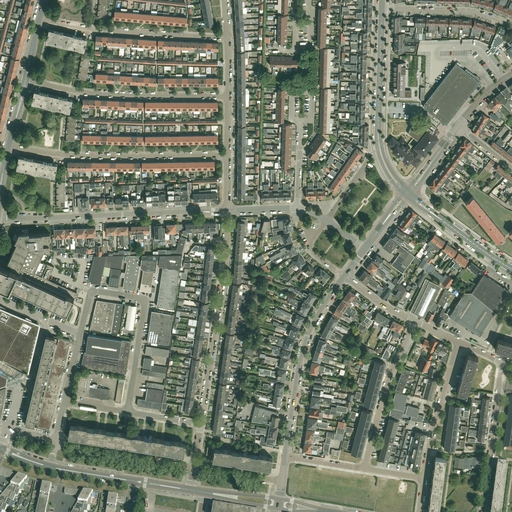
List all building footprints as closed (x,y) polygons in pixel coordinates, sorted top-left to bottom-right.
[(496,3),(493,9),(498,12),(501,5),(503,0),(499,0),(498,4),(496,3)] [(503,0),(501,5),(498,12),(503,14),(506,7),(504,6),(506,0),(503,0)] [(506,7),(503,14),(508,16),(511,7),(511,2),(508,8),(506,7)] [(23,15),(30,17),(31,11),(24,9),(22,9),(21,14),(23,15)] [(485,23),(480,22),(477,29),(475,36),(478,37),(480,30),(483,31),(485,23)] [(496,27),(490,25),(488,33),(486,39),(488,40),(491,34),(493,34),(496,27)] [(60,43),(65,45),(68,35),(63,34),(63,33),(54,31),(54,32),(49,31),(47,40),(52,41),(52,42),(60,44),(60,43)] [(490,47),(489,49),(493,53),(494,52),(496,49),(495,48),(502,42),(498,35),(496,33),(491,45),(492,45),(490,47)] [(72,36),(68,35),(65,45),(71,46),(71,47),(79,49),(79,48),(84,49),(87,40),(82,39),(82,37),(73,35),(72,36)] [(394,62),(394,89),(393,95),(400,95),(400,97),(405,97),(411,97),(412,90),(405,90),(405,62),(394,62)] [(456,63),(436,88),(424,104),(424,107),(446,124),(469,94),(479,82),(477,80),(479,77),(478,76),(477,76),(476,76),(475,78),(456,63)] [(505,88),(501,91),(507,98),(508,99),(511,103),(511,104),(511,100),(511,99),(509,97),(511,95),(511,94),(505,88)] [(39,93),(34,92),(33,94),(32,102),(37,103),(37,104),(46,106),(46,105),(51,106),(53,96),(48,95),(48,94),(39,92),(39,93)] [(500,92),(496,95),(502,102),(504,105),(508,101),(507,100),(505,99),(502,94),(500,92)] [(58,97),(53,96),(51,106),(56,107),(56,108),(64,110),(65,109),(70,110),(72,101),(67,100),(67,98),(58,96),(58,97)] [(501,103),(494,97),(491,100),(498,107),(507,116),(510,113),(501,104),(501,103)] [(498,107),(491,100),(487,104),(494,111),(500,117),(503,115),(496,109),(498,107)] [(434,116),(431,114),(428,111),(425,114),(427,115),(432,119),(434,116)] [(482,113),(479,117),(490,124),(491,122),(489,121),(490,118),(482,113)] [(490,124),(479,117),(476,122),(485,127),(486,125),(489,126),(490,124)] [(419,142),(412,152),(409,149),(410,147),(409,146),(409,145),(408,146),(404,142),(405,140),(402,138),(398,142),(392,138),(388,144),(394,148),(392,150),(399,155),(402,157),(401,157),(408,163),(410,161),(416,165),(420,160),(418,158),(422,153),(424,155),(438,138),(436,136),(439,132),(435,129),(436,127),(427,120),(424,124),(425,124),(424,125),(423,125),(423,126),(422,126),(421,126),(420,127),(419,127),(418,127),(417,127),(416,127),(415,127),(414,127),(414,126),(413,126),(412,126),(411,126),(408,133),(410,135),(416,139),(415,141),(417,143),(418,141),(419,142)] [(485,127),(476,122),(474,126),(485,133),(486,131),(484,129),(485,127)] [(483,135),(485,133),(474,126),(471,130),(480,136),(481,133),(483,135)] [(319,135),(315,139),(326,146),(327,144),(324,142),(326,140),(319,135)] [(489,145),(495,149),(498,145),(502,140),(499,138),(495,143),(493,141),(489,145)] [(315,139),(312,144),(320,149),(321,147),(324,148),(326,146),(315,139)] [(474,145),(465,139),(462,143),(473,151),(474,149),(472,147),(474,145)] [(495,149),(500,153),(504,149),(501,147),(504,142),(502,140),(498,145),(495,149)] [(471,153),(473,151),(462,143),(459,147),(467,153),(469,151),(471,153)] [(312,144),(309,148),(319,155),(320,156),(322,154),(318,151),(320,149),(312,144)] [(347,147),(360,156),(362,152),(354,146),(353,148),(348,145),(347,147)] [(360,156),(347,147),(345,149),(350,153),(349,154),(357,160),(358,158),(359,159),(360,157),(359,156),(360,156)] [(466,156),(467,153),(459,147),(456,151),(467,159),(468,158),(466,156)] [(500,153),(506,158),(509,153),(511,149),(511,148),(510,147),(506,151),(504,149),(500,153)] [(319,155),(309,148),(308,150),(310,152),(308,154),(309,154),(307,156),(310,158),(312,157),(316,159),(319,155)] [(466,161),(467,159),(456,151),(453,155),(459,160),(461,157),(466,161)] [(341,155),(354,164),(357,160),(349,154),(348,156),(343,153),(341,155)] [(343,162),(351,168),(354,164),(341,155),(340,157),(344,161),(343,162)] [(459,160),(453,155),(450,159),(461,167),(462,165),(457,162),(459,160)] [(31,170),(36,171),(38,161),(33,160),(33,159),(24,157),(24,158),(19,157),(17,167),(22,168),(22,169),(30,171),(31,170)] [(461,167),(450,159),(447,163),(455,169),(457,167),(459,169),(460,167),(461,167)] [(43,162),(38,161),(36,171),(41,172),(41,173),(49,175),(50,174),(55,175),(57,165),(52,164),(52,163),(43,161),(43,162)] [(336,163),(349,172),(351,168),(343,162),(342,164),(337,161),(336,163)] [(338,170),(346,176),(349,172),(336,163),(334,165),(339,169),(338,170)] [(453,171),(455,169),(447,163),(444,167),(454,175),(456,173),(453,171)] [(494,169),(497,171),(494,175),(496,177),(500,173),(503,168),(498,164),(494,169)] [(444,167),(441,171),(449,177),(450,175),(453,177),(454,175),(444,167)] [(503,168),(500,173),(496,177),(499,179),(502,175),(505,177),(509,173),(503,168)] [(330,171),(343,180),(346,176),(338,170),(336,172),(332,169),(330,171)] [(332,179),(340,184),(343,180),(330,171),(329,173),(333,177),(332,179)] [(449,177),(441,171),(438,175),(448,183),(450,181),(447,179),(449,177)] [(434,178),(443,185),(444,183),(447,184),(448,183),(438,175),(435,178),(434,178)] [(327,181),(337,188),(340,184),(332,179),(331,180),(328,178),(329,178),(326,176),(325,178),(327,180),(327,181)] [(327,180),(325,178),(324,180),(325,183),(328,185),(326,187),(335,192),(337,188),(327,181),(327,180)] [(441,187),(443,185),(434,178),(431,182),(442,191),(442,190),(443,189),(441,187)] [(185,183),(181,183),(181,189),(181,203),(188,203),(187,189),(191,189),(190,182),(187,182),(187,183),(185,183)] [(441,192),(442,191),(431,182),(428,186),(435,191),(436,193),(438,190),(441,192)] [(82,184),(74,184),(74,192),(82,192),(82,184)] [(89,198),(90,197),(90,195),(90,192),(89,190),(87,190),(86,190),(86,198),(78,198),(78,207),(78,208),(83,208),(85,208),(85,207),(89,207),(89,198)] [(473,196),(465,202),(476,216),(483,210),(473,196)] [(418,221),(419,219),(417,218),(419,215),(411,209),(408,213),(418,221)] [(476,216),(487,229),(494,223),(483,210),(476,216)] [(413,223),(414,221),(417,223),(418,221),(408,213),(404,217),(413,223)] [(413,223),(404,217),(401,221),(412,229),(413,227),(411,226),(413,223)] [(278,219),(272,220),(272,227),(275,226),(276,227),(272,228),(291,225),(290,219),(289,218),(278,220),(278,219)] [(237,221),(237,227),(244,228),(247,228),(247,222),(247,220),(246,219),(245,219),(241,219),(241,222),(237,221)] [(265,237),(266,230),(270,230),(270,220),(264,220),(261,231),(260,234),(259,235),(260,236),(265,237)] [(412,229),(401,221),(398,225),(404,230),(406,227),(411,231),(412,229)] [(192,237),(192,230),(191,223),(185,224),(185,230),(183,230),(183,235),(187,235),(187,232),(191,232),(192,237)] [(505,236),(494,223),(487,229),(498,242),(505,236)] [(165,240),(165,233),(162,234),(162,224),(160,224),(156,224),(156,225),(155,225),(155,231),(154,231),(154,241),(165,240)] [(182,224),(176,224),(175,224),(174,224),(173,224),(171,224),(171,239),(172,244),(175,243),(175,239),(174,239),(173,233),(176,232),(176,229),(181,229),(182,226),(182,224)] [(405,233),(397,227),(395,229),(395,228),(394,230),(394,231),(393,231),(409,243),(409,242),(414,245),(416,242),(415,242),(412,239),(405,233)] [(40,260),(45,250),(50,250),(49,239),(50,239),(50,233),(29,234),(28,232),(19,233),(16,241),(17,242),(8,261),(8,262),(6,261),(4,265),(3,266),(3,265),(2,265),(0,263),(0,284),(66,315),(74,297),(63,293),(65,288),(62,287),(62,286),(61,286),(61,287),(55,284),(55,283),(54,283),(48,280),(48,279),(47,278),(50,272),(51,273),(54,266),(40,260)] [(400,244),(402,242),(405,244),(404,245),(411,250),(413,248),(404,240),(393,232),(392,234),(391,234),(390,236),(400,244)] [(273,235),(273,236),(270,236),(271,241),(283,237),(285,243),(291,241),(289,233),(282,235),(282,233),(276,235),(273,235)] [(428,252),(430,250),(432,247),(439,237),(437,236),(437,235),(435,234),(434,234),(430,239),(429,241),(427,244),(429,246),(426,250),(428,252)] [(390,252),(394,247),(396,249),(395,249),(406,257),(396,269),(402,274),(414,256),(398,244),(397,243),(389,237),(382,246),(390,252)] [(439,237),(432,247),(434,248),(435,246),(439,249),(440,247),(444,241),(442,239),(439,237)] [(285,252),(294,247),(292,243),(283,248),(284,250),(281,251),(271,257),(272,259),(274,258),(285,252)] [(443,258),(452,247),(449,245),(447,243),(443,248),(441,250),(443,252),(440,256),(443,258)] [(274,258),(272,259),(274,261),(285,256),(286,258),(297,252),(294,247),(285,252),(274,258)] [(454,249),(452,247),(443,258),(445,260),(448,256),(451,258),(453,256),(457,251),(456,250),(454,248),(454,249)] [(419,264),(424,269),(433,258),(432,257),(434,255),(432,251),(430,250),(428,252),(424,258),(419,264)] [(452,266),(454,267),(463,256),(461,254),(461,253),(459,252),(458,252),(454,257),(452,260),(454,262),(452,266)] [(163,267),(157,306),(173,309),(179,272),(182,255),(175,254),(160,255),(158,266),(163,267)] [(292,266),(302,258),(298,254),(292,259),(294,261),(290,264),(292,266)] [(372,259),(379,265),(389,272),(391,270),(381,262),(383,260),(376,254),(376,255),(375,254),(374,256),(373,257),(374,258),(372,259)] [(106,255),(94,255),(89,277),(91,282),(100,284),(104,266),(105,264),(106,255)] [(118,255),(113,255),(109,255),(106,255),(105,264),(104,266),(111,267),(108,285),(118,287),(123,255),(119,255),(118,255)] [(130,255),(126,255),(125,261),(127,262),(123,288),(135,290),(141,255),(138,255),(130,255)] [(150,292),(151,287),(154,271),(156,271),(158,255),(144,255),(142,255),(140,266),(143,269),(140,290),(150,292)] [(421,260),(415,256),(412,260),(418,265),(421,260)] [(466,258),(463,256),(454,267),(457,269),(462,263),(464,265),(468,260),(468,259),(466,257),(466,258)] [(302,258),(292,266),(294,268),(297,265),(299,267),(305,262),(302,258)] [(370,263),(369,264),(384,276),(386,274),(377,267),(378,265),(372,260),(371,261),(369,263),(370,263)] [(482,274),(484,271),(480,269),(471,261),(467,266),(471,268),(470,269),(476,274),(478,272),(482,274)] [(424,270),(430,274),(436,267),(430,262),(424,270)] [(310,275),(314,269),(308,264),(303,270),(310,275)] [(367,266),(366,267),(366,268),(365,268),(375,275),(376,273),(383,278),(384,276),(369,264),(367,266)] [(321,278),(325,271),(322,269),(322,270),(320,268),(317,272),(313,277),(315,279),(317,276),(321,278)] [(361,274),(378,286),(379,284),(371,278),(373,276),(364,270),(362,272),(363,272),(361,274)] [(436,279),(440,274),(435,270),(432,275),(436,279)] [(325,271),(321,278),(323,280),(321,284),(323,285),(328,280),(327,279),(330,275),(328,274),(325,271)] [(425,275),(422,273),(416,284),(419,286),(425,275)] [(378,286),(361,274),(360,276),(359,275),(358,277),(359,277),(358,278),(366,284),(368,282),(372,285),(376,289),(378,286)] [(440,274),(436,279),(442,283),(446,278),(440,274)] [(454,307),(449,315),(480,335),(495,311),(506,294),(509,290),(483,274),(471,292),(464,292),(454,307)] [(393,288),(397,290),(394,295),(400,299),(408,285),(408,284),(406,287),(400,283),(404,277),(401,275),(393,288)] [(448,275),(446,278),(442,283),(448,288),(454,280),(448,275)] [(436,307),(437,305),(433,302),(441,286),(426,279),(410,311),(425,319),(426,319),(425,320),(428,321),(428,320),(430,321),(436,308),(436,307)] [(412,287),(408,285),(400,299),(405,301),(409,295),(411,296),(414,290),(416,286),(413,284),(412,287)] [(296,287),(295,289),(313,300),(316,295),(309,292),(308,294),(296,287)] [(384,299),(391,290),(387,287),(380,296),(384,299)] [(444,304),(451,291),(445,288),(438,303),(443,306),(444,304)] [(294,291),(297,293),(305,298),(304,300),(311,304),(313,300),(295,289),(294,291)] [(239,294),(239,291),(232,290),(231,296),(238,297),(239,297),(242,297),(244,298),(244,295),(241,295),(241,294),(239,294)] [(357,302),(361,305),(365,309),(367,306),(363,303),(362,303),(360,301),(356,298),(357,296),(349,290),(346,294),(357,302)] [(355,304),(357,302),(346,294),(345,296),(344,297),(344,298),(343,298),(349,303),(351,301),(355,304)] [(291,298),(289,301),(293,302),(307,310),(310,306),(303,302),(300,301),(299,302),(294,299),(294,300),(291,298)] [(341,301),(340,303),(350,311),(352,309),(350,307),(351,306),(348,304),(342,299),(342,300),(342,299),(341,301)] [(122,304),(96,300),(90,329),(118,333),(118,330),(122,304)] [(305,314),(307,310),(293,302),(289,301),(288,302),(293,305),(297,307),(296,309),(305,314)] [(350,311),(340,303),(338,305),(337,306),(337,307),(336,308),(345,314),(346,312),(348,314),(353,317),(355,315),(350,311)] [(4,307),(0,304),(0,386),(6,384),(6,385),(7,382),(11,382),(15,380),(22,374),(23,373),(24,372),(28,375),(29,374),(27,373),(36,334),(30,332),(32,323),(32,322),(32,321),(31,319),(30,319),(26,316),(25,319),(6,311),(6,310),(5,308),(4,307)] [(259,306),(251,304),(249,310),(257,312),(259,306)] [(137,306),(129,305),(125,328),(133,329),(137,306)] [(197,310),(197,314),(199,314),(200,314),(199,314),(206,315),(207,309),(200,308),(191,307),(191,309),(197,310)] [(281,312),(285,314),(301,321),(302,320),(303,320),(304,318),(303,317),(293,312),(292,314),(282,310),(278,308),(277,311),(281,312)] [(445,309),(444,309),(442,308),(435,323),(437,324),(437,325),(439,326),(439,325),(440,326),(445,315),(442,314),(445,309)] [(352,320),(349,318),(335,309),(334,311),(333,313),(333,314),(339,318),(340,316),(350,322),(352,320)] [(364,315),(370,319),(375,311),(372,309),(370,312),(368,310),(364,315)] [(170,345),(171,340),(175,314),(151,311),(147,341),(170,345)] [(290,321),(292,323),(299,326),(301,321),(285,314),(281,312),(277,311),(277,312),(280,313),(280,315),(288,319),(289,318),(290,319),(289,320),(290,321)] [(373,318),(379,322),(383,315),(378,311),(373,318)] [(198,320),(205,321),(206,315),(199,314),(200,314),(199,314),(197,314),(191,313),(190,315),(196,316),(196,319),(195,319),(199,320),(198,320)] [(383,315),(379,322),(378,323),(381,325),(381,324),(385,326),(389,318),(383,315)] [(342,324),(337,322),(338,320),(331,316),(331,317),(331,316),(329,318),(330,319),(329,321),(341,327),(345,329),(347,330),(348,328),(346,327),(347,327),(342,324)] [(205,327),(205,321),(198,320),(199,320),(195,319),(190,319),(189,321),(195,322),(194,325),(198,326),(205,327)] [(389,341),(390,340),(391,336),(398,323),(393,320),(390,327),(392,328),(390,333),(386,340),(389,341)] [(326,326),(335,330),(337,328),(344,332),(345,329),(341,327),(329,321),(328,323),(327,322),(326,324),(327,325),(326,326)] [(399,331),(400,329),(402,325),(398,323),(391,336),(394,337),(397,330),(399,331)] [(195,328),(194,331),(194,332),(204,333),(205,327),(198,326),(194,325),(189,324),(188,327),(195,328)] [(276,326),(283,328),(297,333),(298,328),(291,326),(289,325),(288,327),(279,324),(278,326),(276,326)] [(234,326),(227,325),(226,331),(233,332),(236,333),(241,333),(242,331),(236,330),(237,327),(234,326)] [(282,330),(289,332),(288,335),(295,338),(297,333),(283,328),(276,326),(275,329),(282,331),(282,330)] [(336,331),(335,330),(326,326),(325,326),(324,328),(325,329),(324,330),(336,337),(340,339),(341,337),(337,334),(331,331),(333,329),(336,331)] [(196,338),(203,339),(204,333),(194,332),(194,331),(187,330),(187,333),(193,333),(193,337),(193,338),(196,338)] [(336,337),(324,330),(323,332),(322,332),(321,334),(322,335),(321,335),(328,338),(329,336),(334,339),(336,337)] [(84,352),(81,367),(126,373),(130,344),(131,341),(88,334),(86,352),(84,352)] [(241,339),(238,339),(236,339),(236,335),(233,335),(226,334),(225,339),(232,340),(232,341),(238,341),(241,342),(241,339)] [(25,423),(49,429),(50,429),(69,344),(70,341),(46,335),(25,423)] [(274,336),(273,338),(279,340),(292,344),(294,339),(287,337),(286,340),(274,336)] [(318,344),(332,349),(334,349),(338,351),(339,348),(335,347),(330,345),(330,347),(329,347),(330,345),(326,343),(327,341),(325,341),(326,339),(321,336),(319,339),(318,341),(319,342),(318,344)] [(273,338),(271,338),(271,340),(278,342),(284,344),(284,347),(291,349),(292,344),(279,340),(273,338)] [(433,350),(436,344),(437,341),(431,338),(429,341),(425,339),(423,344),(428,346),(428,348),(433,350)] [(232,340),(225,339),(224,346),(231,347),(234,347),(239,348),(240,345),(235,345),(235,344),(232,343),(232,341),(232,340)] [(506,352),(511,354),(511,343),(498,339),(495,347),(494,349),(503,351),(503,353),(505,353),(506,352)] [(437,352),(438,352),(439,353),(443,344),(438,342),(433,354),(432,357),(434,358),(437,352)] [(201,351),(202,345),(195,344),(193,343),(189,343),(189,345),(194,346),(194,350),(185,348),(185,349),(201,351)] [(448,346),(443,344),(439,353),(442,354),(440,360),(445,362),(448,353),(445,352),(448,346)] [(282,349),(282,348),(271,345),(270,348),(272,348),(271,352),(289,357),(290,351),(282,349)] [(190,355),(193,356),(200,357),(201,351),(185,349),(185,351),(191,351),(190,355)] [(323,352),(316,349),(316,350),(315,350),(315,352),(314,354),(333,360),(334,358),(326,355),(322,354),(323,352)] [(231,352),(224,351),(223,357),(230,358),(230,359),(232,359),(238,360),(238,357),(233,357),(233,356),(230,355),(231,353),(231,352)] [(332,363),(333,361),(333,360),(314,354),(314,356),(313,356),(313,359),(320,362),(321,360),(324,361),(329,363),(329,362),(332,363)] [(462,374),(472,376),(478,357),(476,357),(467,355),(462,374)] [(150,369),(150,371),(153,371),(154,371),(155,365),(151,365),(152,358),(144,357),(142,367),(150,369)] [(184,362),(184,363),(192,364),(199,365),(200,359),(193,358),(190,358),(189,357),(187,357),(187,359),(190,360),(189,363),(184,362)] [(223,357),(222,364),(229,365),(232,365),(241,366),(241,364),(232,363),(232,362),(229,361),(230,359),(230,358),(223,357)] [(422,357),(417,368),(426,372),(431,361),(427,359),(422,357)] [(286,368),(287,363),(273,360),(265,358),(264,361),(274,364),(274,363),(276,363),(275,366),(286,368)] [(373,368),(383,371),(385,363),(375,361),(373,368)] [(312,362),(311,367),(330,371),(330,369),(324,367),(325,365),(319,364),(312,362)] [(191,367),(191,370),(188,369),(182,368),(182,369),(191,370),(198,371),(199,365),(192,364),(184,363),(183,365),(188,365),(187,367),(191,367)] [(381,378),(383,371),(373,368),(371,375),(381,378)] [(190,376),(197,377),(198,371),(191,370),(182,369),(182,370),(186,371),(186,375),(187,375),(190,376)] [(284,380),(285,375),(271,373),(263,371),(262,374),(277,376),(277,379),(284,380)] [(76,394),(108,399),(109,389),(89,386),(91,373),(80,372),(76,394)] [(189,382),(196,383),(197,377),(190,376),(187,375),(186,375),(181,374),(181,376),(186,377),(185,381),(181,380),(189,382)] [(462,374),(457,392),(465,395),(466,396),(472,376),(462,374)] [(379,385),(381,378),(371,375),(369,383),(379,385)] [(327,378),(322,377),(315,376),(314,381),(327,383),(335,385),(336,382),(328,380),(326,380),(327,378)] [(195,389),(196,383),(189,382),(181,380),(181,382),(185,383),(184,387),(179,386),(188,387),(188,388),(195,389)] [(226,387),(226,384),(219,383),(218,389),(226,390),(226,391),(230,391),(233,392),(234,389),(229,389),(229,388),(226,387)] [(326,387),(321,386),(321,384),(314,383),(313,388),(325,390),(332,391),(333,388),(326,387)] [(377,393),(379,385),(369,383),(368,390),(377,393)] [(187,393),(187,394),(194,395),(195,389),(188,388),(188,387),(179,386),(179,389),(185,390),(185,393),(184,393),(187,393)] [(262,388),(268,389),(275,390),(275,393),(282,394),(283,389),(269,387),(263,386),(262,388)] [(151,388),(147,387),(145,399),(138,398),(137,405),(160,409),(163,390),(160,390),(157,389),(154,389),(151,388)] [(226,390),(218,389),(218,395),(225,396),(225,397),(227,397),(233,398),(233,395),(229,395),(230,391),(226,391),(226,390)] [(324,391),(320,390),(313,389),(312,395),(324,396),(324,397),(333,398),(333,395),(331,395),(324,394),(323,394),(324,391)] [(243,392),(259,396),(262,397),(262,396),(267,398),(281,400),(282,395),(274,394),(270,394),(270,396),(262,394),(263,393),(244,390),(243,392)] [(375,400),(377,393),(368,390),(366,397),(375,400)] [(389,416),(390,417),(402,419),(404,412),(412,415),(411,420),(422,422),(423,415),(418,414),(419,408),(407,405),(407,406),(404,405),(407,394),(395,391),(389,416)] [(178,394),(184,395),(184,396),(187,397),(186,399),(186,400),(193,401),(194,395),(187,394),(187,393),(184,393),(185,393),(178,392),(178,394)] [(282,400),(281,400),(267,398),(262,396),(262,397),(259,396),(259,399),(266,400),(273,401),(273,404),(269,403),(268,406),(279,408),(280,405),(281,405),(282,402),(281,402),(282,400)] [(373,407),(375,400),(366,397),(364,405),(373,407)] [(185,405),(185,406),(192,407),(193,401),(186,400),(186,399),(180,398),(179,401),(183,401),(183,402),(182,405),(185,405)] [(224,403),(224,402),(217,401),(216,407),(223,408),(233,410),(233,407),(226,406),(226,405),(224,405),(224,403)] [(450,404),(449,411),(459,413),(460,405),(450,404)] [(278,412),(255,406),(252,418),(252,421),(277,425),(279,416),(278,416),(278,412)] [(216,407),(215,413),(222,414),(232,416),(233,413),(225,412),(225,411),(223,411),(223,408),(216,407)] [(322,419),(323,413),(323,410),(322,410),(322,409),(317,409),(317,410),(310,409),(309,415),(318,416),(317,418),(322,419)] [(362,409),(360,417),(370,419),(372,412),(362,409)] [(448,419),(458,420),(459,413),(449,411),(448,419)] [(222,414),(215,413),(214,419),(222,420),(224,421),(230,422),(230,419),(224,418),(224,417),(222,417),(222,414)] [(360,417),(359,424),(368,427),(370,419),(360,417)] [(214,425),(221,426),(223,427),(223,426),(228,427),(229,425),(224,424),(224,421),(222,420),(214,419),(214,425)] [(448,419),(447,426),(457,428),(458,420),(448,419)] [(368,427),(359,424),(357,431),(367,434),(368,427)] [(82,438),(88,439),(89,428),(87,428),(87,427),(76,425),(76,426),(70,425),(68,436),(69,436),(77,437),(78,438),(81,439),(81,438),(82,438)] [(223,430),(220,429),(221,426),(214,425),(212,426),(212,428),(213,428),(213,431),(213,435),(232,437),(233,434),(223,433),(223,430)] [(446,434),(456,435),(457,428),(447,426),(446,434)] [(101,441),(107,442),(109,432),(106,431),(106,430),(95,428),(95,429),(89,428),(88,439),(96,440),(97,441),(100,442),(101,441)] [(120,444),(126,445),(128,435),(125,434),(125,433),(114,431),(114,432),(109,432),(107,442),(116,443),(115,443),(116,444),(116,445),(120,445),(120,444)] [(357,431),(355,439),(365,441),(367,434),(357,431)] [(468,435),(472,435),(477,436),(477,439),(484,440),(484,434),(468,432),(468,435)] [(312,440),(315,441),(318,441),(319,439),(321,439),(321,437),(306,434),(305,439),(305,441),(304,446),(317,448),(317,446),(312,445),(312,442),(312,440)] [(446,434),(445,441),(455,443),(456,435),(446,434)] [(128,435),(126,445),(126,446),(135,447),(135,448),(138,449),(138,448),(145,449),(145,448),(147,438),(144,437),(144,436),(133,435),(128,435)] [(273,444),(274,444),(275,443),(276,441),(275,441),(275,438),(261,436),(259,445),(272,447),(273,444)] [(153,439),(147,438),(145,448),(154,449),(155,450),(154,451),(158,451),(158,450),(159,450),(165,451),(166,441),(163,440),(163,439),(153,438),(153,439)] [(355,439),(353,446),(363,449),(365,441),(355,439)] [(184,454),(186,444),(182,443),(183,442),(172,441),(172,442),(166,441),(165,451),(173,452),(174,453),(174,454),(177,454),(177,453),(178,453),(184,454)] [(454,450),(455,443),(445,441),(444,449),(454,450)] [(511,443),(504,442),(503,450),(511,451),(511,443)] [(226,461),(232,462),(234,451),(231,451),(231,450),(220,448),(220,449),(215,448),(215,446),(208,445),(206,453),(213,455),(213,459),(221,460),(222,461),(222,462),(225,462),(226,461)] [(363,449),(353,446),(351,453),(361,456),(363,449)] [(239,452),(234,451),(232,462),(241,463),(241,464),(241,465),(245,465),(245,464),(251,465),(253,454),(250,454),(250,453),(239,451),(239,452)] [(259,455),(253,454),(251,465),(260,466),(260,467),(260,468),(264,468),(264,467),(265,467),(270,468),(271,468),(272,458),(269,457),(269,456),(259,455)] [(433,475),(443,476),(445,458),(435,457),(433,475)] [(464,457),(464,459),(463,465),(464,465),(464,466),(471,467),(471,465),(472,465),(471,465),(472,458),(464,457)] [(481,458),(472,457),(472,458),(471,465),(472,465),(479,466),(481,458)] [(454,466),(463,467),(463,466),(464,466),(464,465),(463,465),(464,459),(455,458),(454,466)] [(495,483),(505,484),(507,466),(497,465),(495,483)] [(9,486),(21,491),(24,484),(27,485),(29,479),(0,469),(0,474),(14,480),(9,486)] [(300,470),(298,480),(365,490),(366,480),(300,470)] [(433,475),(431,493),(441,494),(443,476),(433,475)] [(495,483),(492,501),(503,503),(505,484),(495,483)] [(42,484),(39,498),(48,500),(50,491),(55,493),(57,487),(42,484)] [(4,491),(13,495),(17,496),(19,490),(21,491),(9,486),(4,491)] [(64,494),(79,496),(80,496),(76,504),(90,506),(91,498),(94,499),(95,493),(65,488),(64,494)] [(0,496),(11,501),(13,501),(15,496),(17,496),(13,495),(4,491),(0,496)] [(431,493),(428,511),(436,511),(438,511),(441,494),(431,493)] [(116,502),(117,502),(125,504),(126,498),(114,496),(109,495),(106,509),(115,511),(116,502)] [(0,503),(8,506),(11,501),(13,501),(11,501),(0,496),(0,503)] [(501,511),(503,503),(492,501),(491,511),(501,511)] [(0,509),(4,511),(6,506),(8,507),(8,506),(0,503),(0,509)]
